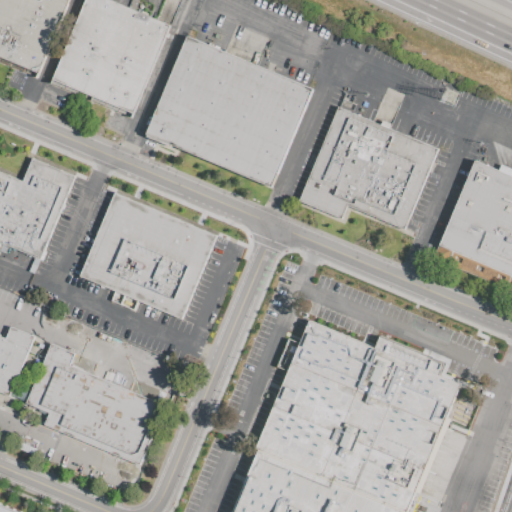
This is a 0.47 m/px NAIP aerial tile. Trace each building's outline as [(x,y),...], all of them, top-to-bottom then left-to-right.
[(0,0),(70,0),(37,80),(0,64),(0,0)] [(110,0),(171,26),(131,119),(50,84),(86,0),(110,0)] [(313,88),(271,187),(146,135),(187,36),(313,88)] [(404,229),(347,205),(341,219),(298,200),(337,107),(438,149),(404,229)] [(75,176),(44,251),(46,251),(42,261),(40,260),(34,274),(29,271),(35,257),(0,243),(0,171),(23,181),(33,158),(75,176)] [(511,290),(435,259),(434,259),(475,160),(500,170),(502,165),(511,169),(511,290)] [(79,276),(182,319),(217,236),(114,193),(79,276)] [(406,511),(232,511),(258,449),(257,449),(309,320),(375,348),(380,337),(444,363),(439,375),(460,384),(447,417),(451,418),(419,494),(415,492),(406,511)] [(0,335),(6,338),(10,326),(34,336),(10,395),(0,390),(0,335)] [(51,343),(75,353),(69,365),(119,386),(94,445),(45,425),(50,413),(26,403),(51,343)] [(94,445),(119,386),(164,405),(139,464),(94,445)]
